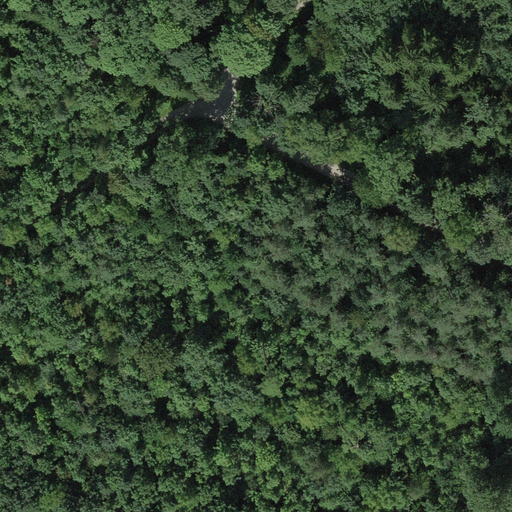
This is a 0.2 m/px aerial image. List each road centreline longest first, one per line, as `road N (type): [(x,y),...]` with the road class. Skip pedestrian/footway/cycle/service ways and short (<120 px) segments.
road 1 (track): [(511,258),(217,107)]
road 2 (track): [(0,257),(217,107)]
road 3 (track): [(217,107),(0,10)]
road 4 (track): [(217,107),(312,0)]
